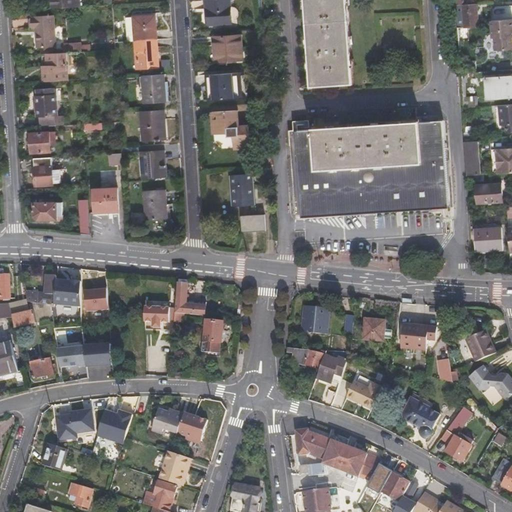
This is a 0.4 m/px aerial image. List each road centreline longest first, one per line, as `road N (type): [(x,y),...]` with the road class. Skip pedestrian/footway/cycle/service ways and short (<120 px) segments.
road 1 (residential): [(194,264),(181,0)]
road 2 (residential): [(502,508),(395,445),(273,398)]
road 3 (residential): [(14,248),(0,0)]
road 4 (secondary): [(274,273),(511,292)]
road 5 (residential): [(252,389),(129,387),(36,399)]
road 6 (secondary): [(14,248),(194,264)]
road 7 (residential): [(207,511),(252,389)]
